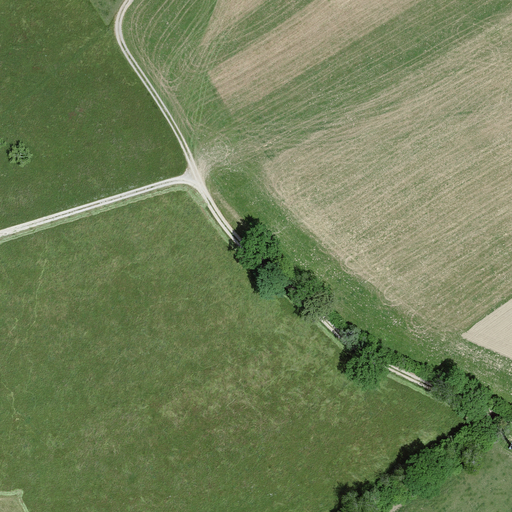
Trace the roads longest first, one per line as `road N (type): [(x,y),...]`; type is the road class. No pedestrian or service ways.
road 1 (track): [(196,176),(240,241),(337,328),(386,365),(511,425)]
road 2 (track): [(0,234),(196,176)]
road 3 (track): [(196,176),(118,36),(129,0)]
